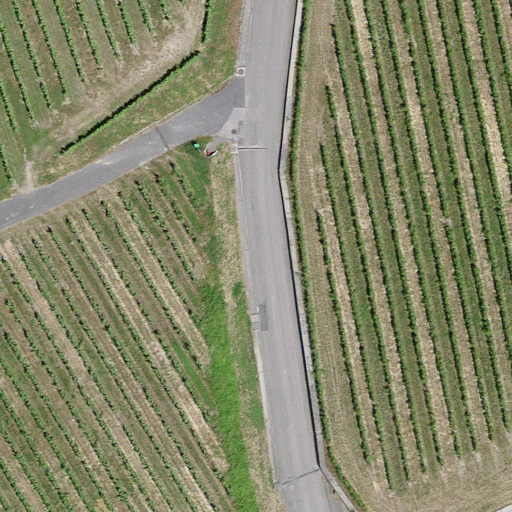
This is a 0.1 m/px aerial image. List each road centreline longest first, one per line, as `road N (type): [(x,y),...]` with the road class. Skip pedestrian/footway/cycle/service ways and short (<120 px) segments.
road 1 (unclassified): [(258,0),(241,180),(300,511)]
road 2 (track): [(249,88),(0,202)]
